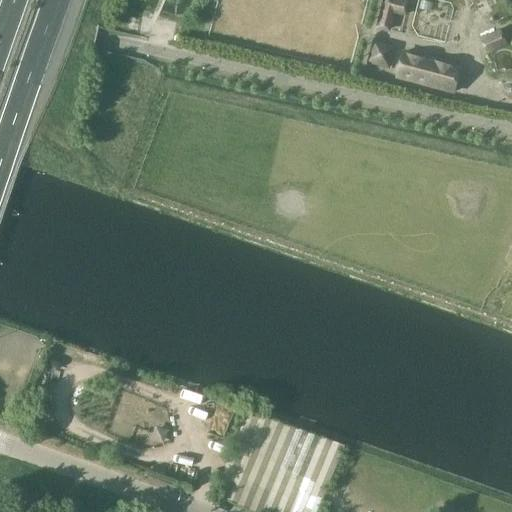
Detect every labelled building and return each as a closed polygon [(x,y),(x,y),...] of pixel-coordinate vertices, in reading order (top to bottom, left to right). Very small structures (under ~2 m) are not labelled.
[(411,1),(408,0),(383,0),(376,28),(392,32),(396,14),(407,17),(411,1)] [(488,55),(508,45),(507,43),(510,42),(504,30),(502,31),(501,29),(480,38),(488,55)] [(367,64),(391,70),(397,46),(373,40),(367,64)] [(403,51),(396,77),(454,92),(461,66),(403,51)] [(255,511),(316,511),(344,446),(247,412),(213,494),(255,511)] [(155,426),(151,436),(161,441),(162,440),(166,430),(155,426)]
